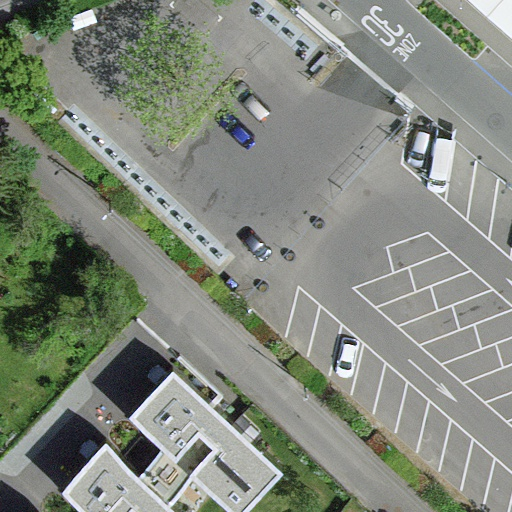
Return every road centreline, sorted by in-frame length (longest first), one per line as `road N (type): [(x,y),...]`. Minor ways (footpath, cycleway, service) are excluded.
road 1 (residential): [(402,511),(0,121)]
road 2 (residential): [(365,0),(511,129)]
